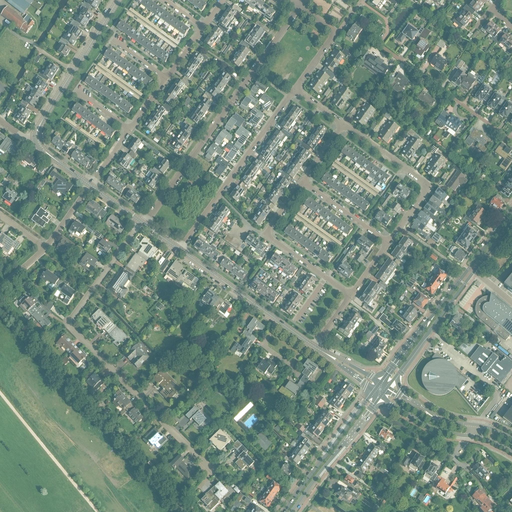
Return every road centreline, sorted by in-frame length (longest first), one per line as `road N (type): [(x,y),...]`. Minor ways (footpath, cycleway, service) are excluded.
road 1 (residential): [(195,490),(211,471),(69,324),(140,222)]
road 2 (residential): [(143,224),(299,7)]
road 3 (residential): [(179,249),(296,88)]
road 4 (residential): [(388,243),(424,182),(344,124)]
road 5 (residential): [(511,141),(378,44)]
road 6 (tertiary): [(36,140),(117,0)]
road 7 (secondary): [(373,391),(285,511)]
road 8 (secondary): [(468,268),(380,382)]
road 9 (secondary): [(291,511),(379,397)]
road 10 (secondary): [(387,386),(473,272)]
road 11 (residential): [(326,279),(266,235),(303,181)]
road 12 (tertiary): [(278,320),(179,249)]
